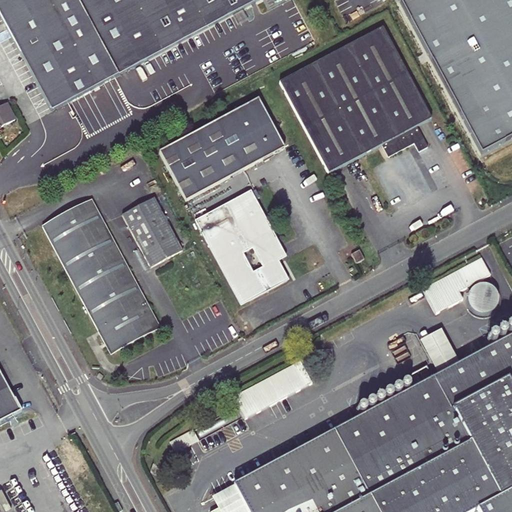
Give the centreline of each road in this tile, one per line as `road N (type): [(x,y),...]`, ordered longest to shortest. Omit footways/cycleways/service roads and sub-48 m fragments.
road 1 (residential): [(511,213),(205,377)]
road 2 (tertiary): [(97,412),(0,231)]
road 3 (tertiary): [(0,264),(83,419)]
